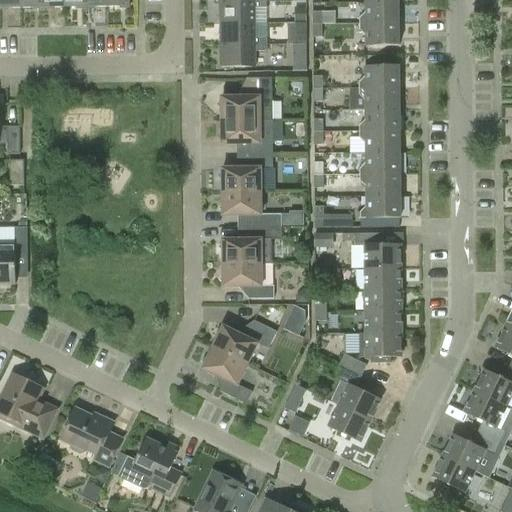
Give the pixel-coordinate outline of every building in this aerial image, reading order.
[(0,0),(1,9),(23,8),(22,0),(0,0)] [(22,0),(23,8),(44,8),(44,0),(22,0)] [(44,0),(44,8),(66,8),(65,0),(44,0)] [(267,2),(221,2),(221,24),(255,24),(267,23),(267,2)] [(359,24),(399,24),(399,3),(365,3),(365,12),(359,19),(359,24)] [(307,9),(296,9),(296,23),(307,23),(307,9)] [(322,12),(313,12),(313,25),(322,25),(322,12)] [(306,23),(296,24),(296,45),(307,45),(306,23)] [(255,39),(255,24),(221,24),(221,45),(267,45),(267,39),(255,39)] [(399,24),(359,24),(359,30),(366,36),(366,47),(399,46),(399,24)] [(313,38),(322,37),(322,25),(313,25),(313,38)] [(267,45),(221,45),(221,68),(255,67),(255,51),(267,51),(267,45)] [(359,89),(399,89),(399,66),(365,67),(365,77),(359,83),(359,89)] [(322,77),(313,77),(313,90),(323,89),(322,77)] [(217,105),(222,110),(222,121),(260,121),(260,120),(273,120),(272,79),(247,79),(247,97),(222,98),(222,100),(217,105)] [(314,102),(323,102),(323,89),(313,90),(314,102)] [(365,111),(400,110),(399,89),(359,89),(359,95),(365,101),(365,111)] [(359,132),(400,132),(400,110),(365,111),(365,120),(359,126),(359,132)] [(323,120),(314,120),(314,133),(323,132),(323,120)] [(218,137),(222,142),(222,144),(247,144),(248,156),(273,156),(272,144),(260,144),(260,121),(222,121),(222,132),(218,137)] [(20,127),(7,128),(0,127),(0,144),(8,145),(8,155),(20,155),(20,127)] [(314,145),(323,145),(323,132),(314,133),(314,145)] [(366,154),(400,153),(400,132),(359,132),(359,138),(365,144),(366,154)] [(360,175),(400,175),(400,153),(366,154),(366,163),(360,170),(360,175)] [(218,176),(222,181),(222,192),(261,192),(261,169),(273,169),(273,156),(248,156),(248,169),(222,169),(222,171),(218,176)] [(24,161),(10,161),(10,186),(24,186),(24,161)] [(323,163),(314,163),(314,176),(323,176),(323,163)] [(366,197),(400,196),(400,175),(360,175),(360,181),(366,187),(366,197)] [(314,188),(324,188),(323,176),(314,176),(314,188)] [(218,208),(223,213),(223,216),(248,215),(248,228),(281,227),(281,215),(261,215),(261,192),(222,192),(223,203),(218,208)] [(400,196),(366,197),(366,207),(360,213),(360,219),(401,219),(400,196)] [(315,220),(324,219),(324,207),(315,207),(315,220)] [(302,227),(302,215),(283,215),(284,227),(302,227)] [(353,228),(353,215),(338,215),(338,229),(353,228)] [(219,247),(223,252),(223,263),(262,263),(262,264),(271,264),(271,240),(281,240),(281,227),(248,228),(248,240),(223,240),(223,243),(219,247)] [(14,228),(15,245),(0,245),(0,285),(15,285),(15,255),(27,255),(27,228),(14,228)] [(315,235),(315,245),(330,244),(330,239),(335,239),(335,235),(315,235)] [(353,248),(353,270),(365,270),(401,269),(401,246),(380,246),(380,235),(355,235),(355,242),(355,248),(353,248)] [(219,280),(223,284),(223,287),(249,287),(249,299),(274,299),(274,286),(262,286),(262,264),(262,263),(223,263),(223,275),(219,280)] [(365,291),(401,291),(401,269),(365,270),(365,291)] [(315,270),(315,278),(326,278),(326,270),(315,270)] [(366,313),(401,312),(401,291),(365,291),(366,313)] [(296,297),(296,305),(308,304),(308,293),(301,293),(296,297)] [(327,305),(315,305),(316,313),(327,313),(327,305)] [(289,318),(304,326),(305,324),(305,312),(294,307),(289,318)] [(366,334),(402,334),(401,312),(366,313),(366,334)] [(316,321),(327,321),(327,313),(316,313),(316,321)] [(216,332),(218,338),(213,348),(248,365),(258,344),(269,349),(277,332),(254,322),(246,338),(223,327),(222,329),(216,332)] [(511,361),(509,368),(511,370),(511,330),(506,327),(495,348),(511,356),(511,361)] [(360,358),(366,358),(371,358),(371,364),(391,364),(391,358),(402,358),(402,334),(366,334),(366,335),(360,335),(360,358)] [(203,361),(204,367),(203,369),(226,380),(220,391),(243,402),(249,391),(238,386),(248,365),(213,348),(208,358),(203,361)] [(339,366),(361,377),(367,366),(344,355),(339,366)] [(367,388),(358,384),(361,377),(339,366),(333,378),(341,382),(331,403),(338,407),(339,406),(371,422),(381,401),(368,394),(369,392),(367,388)] [(474,392),(507,407),(511,396),(511,370),(509,368),(503,380),(484,371),(474,392)] [(0,417),(2,414),(18,421),(16,426),(44,439),(58,410),(36,399),(41,389),(15,376),(10,387),(8,386),(0,401),(0,417)] [(284,408),(295,413),(306,391),(295,385),(284,408)] [(464,413),(483,422),(477,433),(500,444),(505,446),(511,431),(511,410),(506,408),(507,407),(474,392),(464,413)] [(328,427),(361,443),(371,422),(339,406),(338,407),(328,427)] [(102,422),(75,410),(61,440),(72,446),(74,450),(80,453),(84,452),(85,450),(97,456),(95,461),(109,468),(123,440),(109,434),(114,424),(103,419),(102,422)] [(294,416),(290,432),(307,436),(310,420),(294,416)] [(495,456),(500,444),(477,433),(472,444),(453,435),(443,457),(475,472),(485,452),(495,456)] [(178,455),(147,440),(137,461),(128,457),(118,477),(118,478),(144,490),(148,489),(149,487),(171,498),(182,475),(171,469),(178,455)] [(41,443),(37,452),(41,454),(46,445),(41,443)] [(121,453),(112,474),(118,477),(128,457),(121,453)] [(475,472),(443,457),(433,478),(465,493),(475,472)] [(105,485),(110,474),(99,468),(93,480),(105,485)] [(228,511),(242,486),(214,472),(195,511),(197,511),(228,511)] [(89,483),(82,497),(96,503),(102,490),(89,483)] [(511,511),(511,489),(500,511),(511,511)] [(304,511),(291,505),(289,510),(267,499),(260,511),(304,511)]
